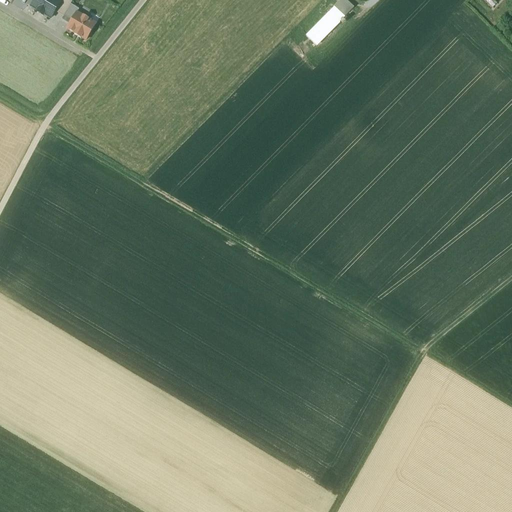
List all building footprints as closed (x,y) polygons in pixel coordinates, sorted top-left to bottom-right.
[(60,3),(55,0),(35,0),(32,7),(38,11),(37,13),(42,17),(44,15),(51,19),(55,12),(60,3)] [(68,0),(61,0),(55,12),(63,17),(70,5),(72,2),(68,0)] [(354,9),(345,0),(343,0),(335,9),(345,18),(354,9)] [(79,10),(70,5),(61,20),(70,25),(77,14),(79,10)] [(335,9),(307,37),(317,47),(345,18),(335,9)] [(96,25),(77,14),(67,30),(86,41),(96,25)]
